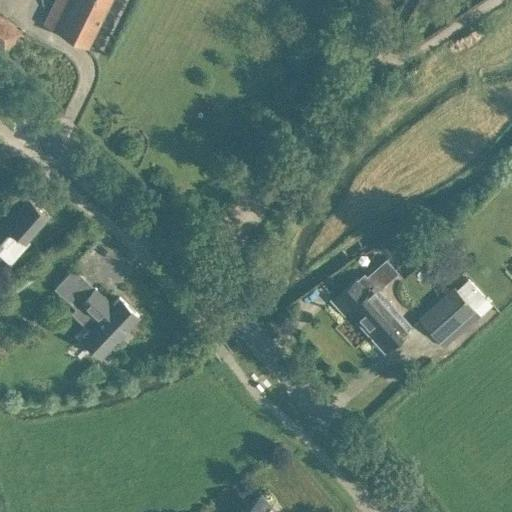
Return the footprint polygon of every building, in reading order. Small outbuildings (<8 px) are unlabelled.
[(54,0),(43,23),(87,45),(109,0),(54,0)] [(0,14),(0,47),(4,51),(20,29),(0,14)] [(84,98),(93,72),(81,68),(72,94),(84,98)] [(511,177),(506,170),(497,178),(507,191),(511,187),(511,177)] [(14,209),(0,224),(0,250),(10,260),(28,240),(25,238),(48,212),(29,195),(16,210),(14,209)] [(73,266),(54,287),(66,298),(85,278),(73,266)] [(411,325),(375,284),(384,277),(377,268),(362,281),(357,276),(332,298),(344,312),(349,308),(384,348),(411,325)] [(467,277),(453,290),(451,288),(418,318),(440,343),(474,312),(471,310),(485,297),(467,277)] [(106,297),(95,287),(80,303),(97,319),(80,337),(99,355),(138,314),(119,296),(109,307),(102,300),(106,297)] [(39,338),(57,355),(67,345),(49,328),(39,338)] [(277,511),(261,493),(238,511),(277,511)]
